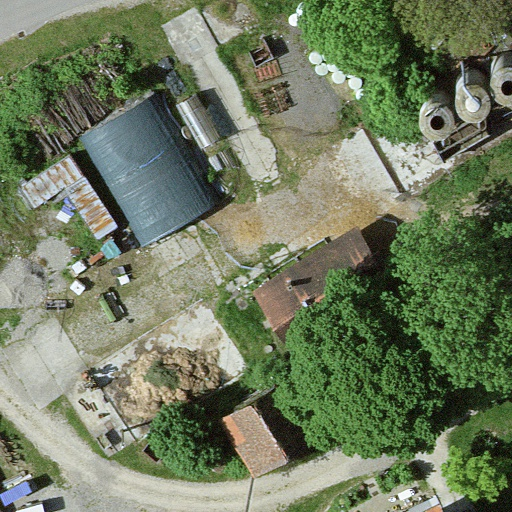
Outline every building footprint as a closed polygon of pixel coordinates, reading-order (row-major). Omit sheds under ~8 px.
[(168,85),(85,125),(141,238),(223,198),(168,85)] [(355,216),(402,196),(372,123),(324,143),(355,216)] [(0,138),(0,165),(8,163),(0,138)] [(270,374),(208,416),(241,465),(303,423),(270,374)] [(8,511),(0,495),(0,511),(8,511)] [(431,511),(425,498),(396,511),(431,511)]
